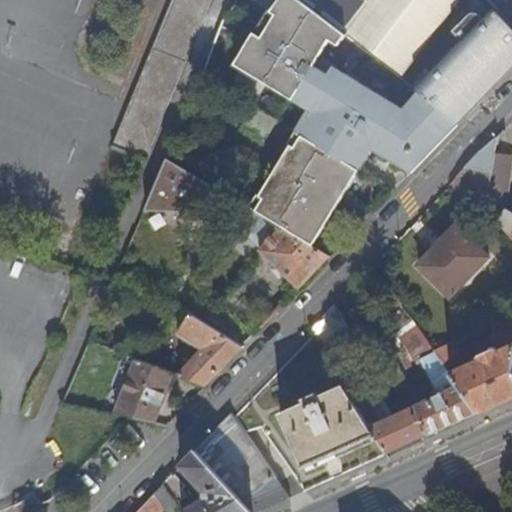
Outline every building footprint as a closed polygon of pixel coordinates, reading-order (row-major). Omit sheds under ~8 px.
[(210,0),(172,0),(112,147),(145,160),(210,0)] [(420,165),(459,125),(421,95),(406,111),(335,67),(322,58),(332,42),(340,48),(347,37),(299,0),(257,0),(255,3),(271,13),(279,18),(266,40),(258,35),(238,67),(313,112),(299,133),(360,170),(374,148),(413,172),(420,165)] [(299,0),(347,37),(349,33),(402,74),(458,1),(456,0),(374,0),(372,4),(367,0),(299,0)] [(511,0),(489,0),(501,13),(511,24),(511,0)] [(440,76),(421,95),(459,125),(487,95),(491,88),(494,84),(496,81),(498,75),(511,61),(511,24),(501,13),(489,25),(477,13),(459,30),(465,37),(434,70),(440,76)] [(432,68),(412,87),(415,89),(421,95),(440,76),(434,70),(432,68)] [(265,141),(278,120),(255,106),(242,127),(265,141)] [(313,246),(360,170),(299,133),(252,210),(283,228),(313,246)] [(450,184),(486,211),(495,152),(498,138),(498,134),(450,184)] [(511,211),(510,211),(511,175),(511,153),(495,152),(486,211),(487,212),(511,239),(511,211)] [(224,158),(209,183),(231,197),(246,172),(224,158)] [(186,225),(207,180),(161,159),(140,204),(186,225)] [(458,226),(419,265),(451,296),(489,257),(458,226)] [(262,250),(300,289),(331,257),(313,246),(283,228),(262,250)] [(404,328),(415,321),(373,264),(364,273),(404,328)] [(370,348),(371,348),(386,339),(367,307),(369,306),(358,288),(340,299),(370,348)] [(179,332),(191,314),(183,309),(170,326),(179,332)] [(349,346),(327,311),(310,329),(329,359),(349,346)] [(191,314),(179,332),(204,349),(179,375),(207,385),(244,347),(191,314)] [(415,321),(404,328),(402,329),(418,363),(425,358),(436,351),(435,349),(415,321)] [(386,339),(371,348),(380,364),(391,357),(396,354),(387,339),(386,339)] [(462,369),(452,373),(480,411),(511,396),(511,346),(504,350),(499,339),(477,349),(482,360),(462,369)] [(445,363),(461,356),(455,341),(435,349),(436,351),(445,363)] [(436,351),(425,358),(442,393),(380,422),(364,400),(357,403),(377,434),(388,452),(480,411),(452,373),(445,363),(436,351)] [(156,422),(175,373),(129,356),(123,373),(131,376),(115,415),(131,418),(156,422)] [(461,356),(445,363),(452,373),(462,369),(461,365),(465,363),(461,356)] [(391,357),(380,364),(400,396),(412,390),(391,357)] [(305,467),(377,434),(357,403),(345,384),(320,395),(318,391),(302,399),(304,402),(280,413),(305,467)] [(232,417),(197,449),(254,511),(291,496),(232,417)] [(204,495),(185,510),(185,511),(254,511),(197,449),(178,469),(184,475),(187,472),(206,489),(204,495)] [(188,485),(175,472),(165,483),(179,502),(188,495),(184,489),(188,485)] [(162,511),(166,508),(169,511),(185,511),(185,510),(179,502),(165,483),(137,511),(162,511)]
